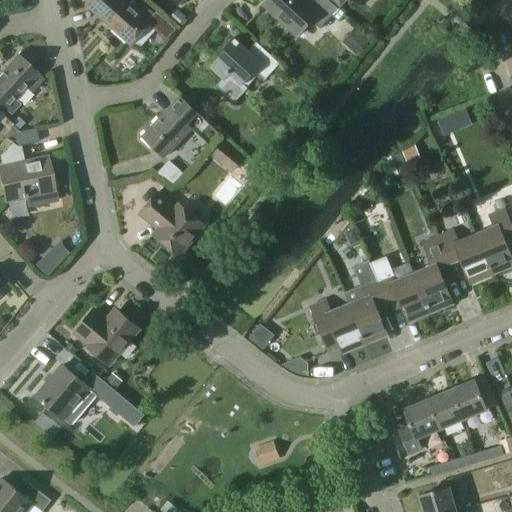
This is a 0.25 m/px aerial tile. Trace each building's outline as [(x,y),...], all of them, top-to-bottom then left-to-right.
[(140,13),(125,0),(90,0),(86,4),(131,45),(151,23),(148,20),(154,14),(146,7),(140,13)] [(327,0),(271,0),(266,6),(297,33),(309,19),(319,29),(332,15),(338,20),(343,14),(327,0)] [(211,66),(224,78),(216,86),(234,103),(247,89),(243,84),(256,70),(266,79),(280,64),(257,42),(249,51),(234,37),(225,47),(227,49),(211,66)] [(38,76),(38,75),(27,65),(30,61),(20,52),(17,56),(0,74),(0,87),(0,88),(0,106),(5,111),(6,111),(10,115),(20,105),(15,101),(26,89),(31,93),(43,80),(38,76)] [(189,105),(179,115),(171,107),(144,136),(166,157),(193,128),(210,144),(219,133),(189,105)] [(439,122),(445,135),(456,130),(450,117),(439,122)] [(10,125),(1,135),(8,142),(9,142),(17,132),(19,132),(10,125)] [(0,177),(6,204),(25,200),(28,209),(58,202),(56,193),(48,158),(24,164),(20,146),(38,142),(35,129),(19,132),(17,132),(9,142),(8,142),(0,151),(0,163),(3,176),(0,176),(0,177)] [(232,174),(245,157),(225,140),(212,157),(232,174)] [(164,174),(173,182),(182,171),(173,163),(164,174)] [(180,256),(205,225),(180,204),(177,208),(158,192),(140,214),(159,229),(154,234),(180,256)] [(494,227),(475,235),(491,274),(511,265),(511,260),(504,242),(511,238),(511,226),(505,209),(490,216),(494,227)] [(346,233),(351,244),(359,240),(354,230),(346,233)] [(451,230),(436,236),(448,266),(460,261),(469,283),(490,275),(491,274),(475,235),(474,236),(456,243),(451,230)] [(429,269),(413,275),(429,314),(452,304),(438,270),(448,266),(436,236),(420,243),(431,268),(429,269)] [(57,239),(35,264),(48,275),(70,251),(57,239)] [(368,260),(354,266),(360,281),(362,286),(377,280),(375,277),(375,275),(368,260)] [(391,270),(375,277),(377,280),(381,289),(387,304),(399,299),(409,322),(429,314),(413,275),(396,283),(391,270)] [(363,299),(349,305),(365,345),(387,336),(376,309),(387,304),(381,289),(377,280),(362,286),(367,298),(363,299)] [(326,301),(310,308),(327,348),(339,343),(343,354),(364,345),(365,345),(349,305),(348,306),(331,313),(326,301)] [(111,364),(141,328),(121,311),(112,322),(96,308),(77,331),(88,344),(111,364)] [(307,364),(299,357),(282,365),(294,372),(308,376),(307,364)] [(511,393),(511,388),(507,377),(499,358),(486,363),(501,398),(510,395),(510,394),(511,393)] [(61,365),(36,396),(71,425),(96,395),(115,412),(125,401),(92,374),(84,384),(61,365)] [(452,390),(464,419),(488,409),(476,380),(452,390)] [(429,399),(441,428),(464,419),(452,390),(429,399)] [(511,399),(510,395),(501,398),(511,422),(511,421),(511,399)] [(423,450),(418,438),(441,428),(429,399),(405,409),(412,425),(398,430),(409,456),(423,450)] [(259,461),(277,456),(273,441),(255,446),(259,461)] [(501,447),(486,451),(488,460),(504,455),(501,447)] [(477,454),(462,458),(465,467),(479,462),(477,454)] [(430,468),(432,476),(456,469),(454,461),(430,468)] [(43,511),(51,501),(29,483),(21,493),(2,478),(0,480),(0,504),(9,511),(25,511),(32,504),(43,511)] [(425,511),(450,511),(457,510),(450,486),(421,494),(425,511)]
